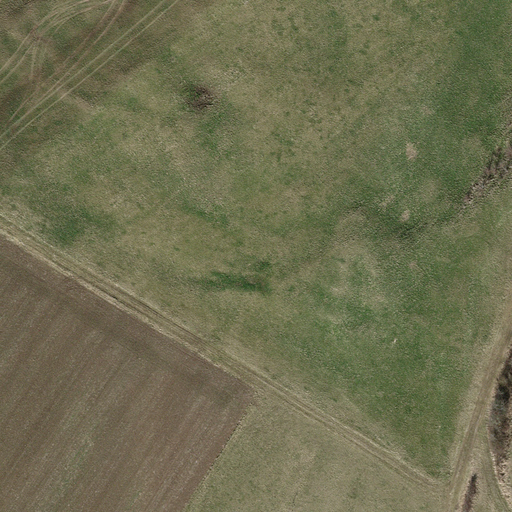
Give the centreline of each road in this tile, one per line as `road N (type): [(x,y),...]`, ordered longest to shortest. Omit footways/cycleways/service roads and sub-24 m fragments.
road 1 (track): [(0,216),(456,500)]
road 2 (track): [(452,511),(511,328)]
